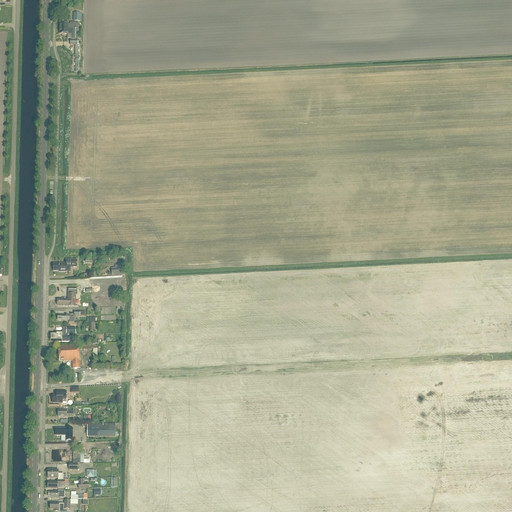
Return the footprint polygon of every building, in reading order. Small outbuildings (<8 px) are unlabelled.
[(78,41),(78,30),(78,29),(59,28),(59,35),(68,35),(68,34),(73,34),(72,41),(70,41),(70,46),(74,46),(77,46),(77,41),(78,41)] [(76,268),(76,261),(67,261),(67,264),(59,264),(59,265),(54,265),(54,271),(59,271),(59,272),(67,272),(67,268),(76,268)] [(112,276),(123,276),(123,266),(115,267),(115,268),(111,268),(112,276)] [(56,303),(56,304),(56,305),(58,306),(57,307),(75,307),(75,296),(76,296),(77,291),(68,291),(68,296),(68,301),(58,301),(57,302),(56,303)] [(76,335),(76,328),(66,328),(66,335),(62,335),(62,334),(56,334),(56,333),(55,333),(55,334),(51,334),(51,343),(62,343),(72,343),(72,335),(76,335)] [(79,352),(79,351),(79,346),(59,348),(60,362),(65,361),(65,362),(72,362),(73,370),(80,369),(79,352)] [(66,399),(66,392),(57,392),(57,396),(53,396),(53,397),(52,398),(52,399),(53,400),(52,404),(62,404),(62,405),(67,405),(68,405),(68,400),(67,399),(66,399)] [(67,415),(73,415),(73,409),(69,409),(69,410),(58,410),(58,418),(67,417),(67,415)] [(115,437),(115,427),(103,427),(103,426),(87,426),(87,437),(115,437)] [(55,430),(55,432),(55,434),(55,436),(57,436),(59,436),(59,437),(61,437),(61,442),(66,442),(72,442),(72,430),(55,429),(55,430)] [(82,464),(82,452),(71,452),(71,463),(82,464)] [(58,474),(58,471),(48,471),(48,479),(58,479),(58,481),(64,481),(64,478),(66,478),(66,475),(63,475),(63,474),(58,474)] [(83,484),(83,481),(78,481),(78,484),(78,490),(88,489),(88,484),(83,484)] [(71,509),(70,500),(64,501),(64,504),(59,504),(51,504),(51,510),(55,510),(55,511),(59,511),(59,509),(71,509)]
